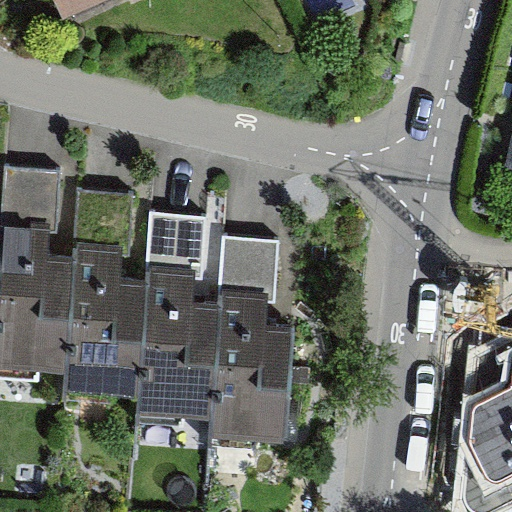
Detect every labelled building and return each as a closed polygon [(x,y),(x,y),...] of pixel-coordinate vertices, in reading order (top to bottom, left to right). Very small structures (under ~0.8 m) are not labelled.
[(64,0),(73,17),(110,0),(64,0)] [(52,224),(8,221),(0,334),(0,358),(71,363),(79,254),(51,252),(52,224)] [(79,254),(71,363),(70,381),(143,386),(150,276),(122,274),(124,247),(79,244),(79,254)] [(150,276),(143,386),(142,404),(214,409),(222,299),(194,298),(196,270),(151,267),(150,276)] [(222,299),(214,409),(213,427),(285,432),(293,322),(265,320),(267,293),(223,290),(222,299)]
